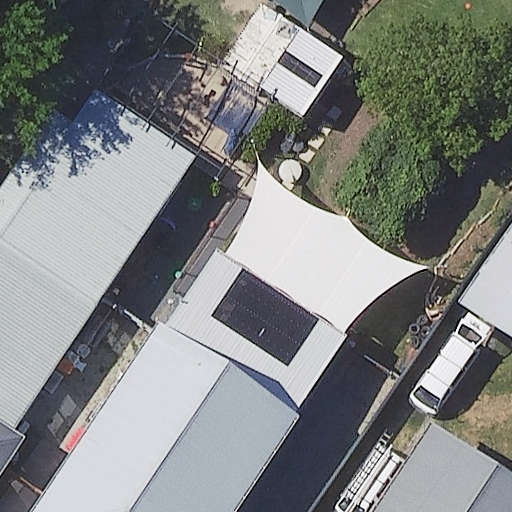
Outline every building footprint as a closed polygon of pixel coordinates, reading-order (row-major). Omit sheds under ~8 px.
[(68,0),(11,0),(48,27),(68,0)] [(331,0),(283,0),(317,22),(331,0)] [(271,104),(151,23),(99,100),(82,88),(0,210),(0,476),(22,444),(14,438),(201,161),(223,175),(271,104)] [(511,235),(463,305),(511,339),(511,235)] [(248,511),(325,398),(192,308),(54,511),(248,511)] [(511,511),(511,483),(438,433),(383,511),(511,511)]
